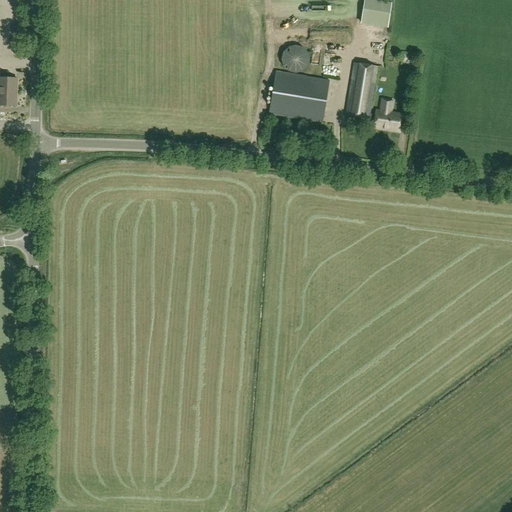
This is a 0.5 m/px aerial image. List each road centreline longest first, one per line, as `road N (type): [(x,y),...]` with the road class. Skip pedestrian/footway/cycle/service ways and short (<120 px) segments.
road 1 (unclassified): [(35,141),(217,144),(511,185)]
road 2 (tertiary): [(31,511),(34,237)]
road 3 (tertiary): [(35,141),(37,0)]
